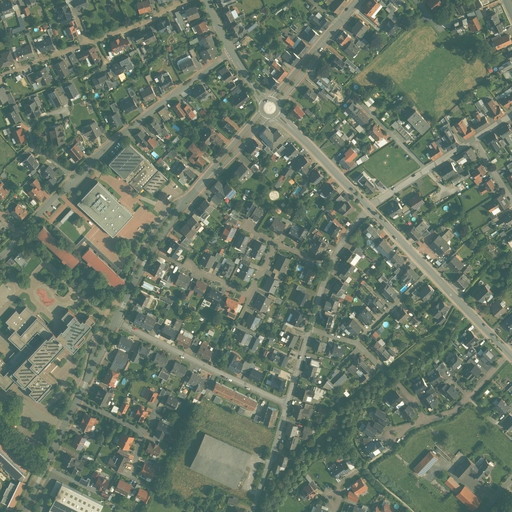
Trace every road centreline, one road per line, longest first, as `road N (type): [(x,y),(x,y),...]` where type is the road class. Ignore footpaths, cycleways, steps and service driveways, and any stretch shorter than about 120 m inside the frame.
road 1 (tertiary): [(262,114),(171,218),(113,320)]
road 2 (residential): [(230,52),(77,174)]
road 3 (residential): [(287,403),(113,320)]
road 4 (tertiary): [(368,207),(275,113)]
road 5 (tertiary): [(77,399),(22,511)]
